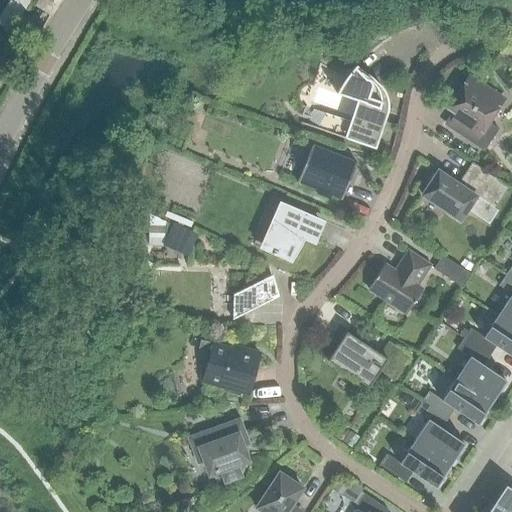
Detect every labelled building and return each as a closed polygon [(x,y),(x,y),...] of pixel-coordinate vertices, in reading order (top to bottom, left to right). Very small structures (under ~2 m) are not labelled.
[(20,0),(10,0),(0,17),(0,28),(9,34),(27,4),(20,0)] [(449,23),(423,22),(437,44),(439,43),(441,42),(443,40),(445,39),(446,37),(447,35),(448,32),(449,30),(449,28),(449,25),(449,23)] [(13,75),(19,65),(9,60),(6,66),(10,69),(8,72),(13,75)] [(355,66),(348,73),(339,68),(337,75),(344,79),(335,94),(360,103),(357,125),(324,114),(312,110),(309,119),(306,125),(300,122),(299,124),(374,149),(386,115),(387,108),(387,101),(385,95),(382,89),(379,86),(375,82),(371,78),(366,75),(362,71),(356,67),(355,66)] [(503,100),(482,86),(468,77),(447,109),(467,122),(458,135),(483,152),(498,130),(488,123),(503,100)] [(341,200),(355,162),(311,145),(296,182),(341,200)] [(466,210),(488,225),(497,211),(492,208),(494,204),(496,205),(494,204),(506,187),(507,188),(508,187),(471,163),(471,164),(473,165),(468,173),(467,173),(466,173),(467,174),(462,182),(460,180),(459,181),(464,184),(462,188),(437,172),(421,196),(459,221),(466,210)] [(258,248),(290,263),(300,246),(303,240),(314,245),(323,223),(343,231),(344,230),(278,202),(258,248)] [(396,273),(383,265),(367,289),(405,314),(421,290),(415,286),(429,266),(408,252),(398,267),(399,268),(396,273)] [(442,256),(433,269),(461,288),(470,275),(442,256)] [(271,275),(257,282),(267,302),(278,296),(271,275)] [(511,295),(497,316),(511,326),(511,280),(504,276),(498,286),(511,295)] [(232,320),(267,302),(257,282),(233,295),(232,320)] [(469,329),(463,339),(489,356),(495,347),(511,357),(511,326),(497,316),(483,337),(469,329)] [(463,328),(458,335),(463,338),(468,331),(463,328)] [(345,332),(326,361),(368,389),(379,371),(392,381),(409,356),(388,341),(379,354),(345,332)] [(469,358),(455,379),(491,403),(505,381),(482,366),(489,356),(463,339),(456,349),(469,358)] [(214,345),(200,341),(197,349),(210,352),(203,380),(206,381),(206,382),(206,381),(207,383),(218,386),(220,385),(248,393),(258,354),(241,349),(240,353),(214,346),(214,345)] [(476,424),(491,403),(455,379),(441,400),(428,392),(421,402),(447,419),(454,410),(476,424)] [(427,421),(413,442),(449,466),(463,444),(441,429),(447,419),(421,402),(414,412),(427,421)] [(220,470),(224,482),(239,476),(235,465),(246,461),(237,436),(241,434),(242,435),(243,435),(238,421),(189,439),(194,452),(200,450),(209,474),(220,470)] [(349,432),(342,442),(351,448),(358,438),(349,432)] [(434,487),(449,466),(413,442),(399,463),(386,455),(379,466),(405,483),(412,473),(434,487)] [(278,473),(255,508),(261,511),(293,511),(289,509),(302,489),(278,473)] [(347,488),(336,481),(330,490),(341,497),(347,488)] [(511,511),(511,490),(504,486),(492,504),(504,511),(511,511)] [(385,511),(387,510),(361,493),(353,503),(366,511),(357,511),(353,509),(351,511),(385,511)]
